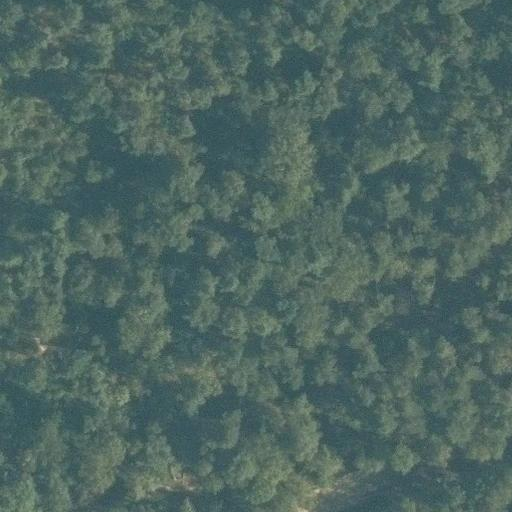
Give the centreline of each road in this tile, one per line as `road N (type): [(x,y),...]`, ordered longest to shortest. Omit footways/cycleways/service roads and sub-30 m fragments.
road 1 (track): [(0,209),(139,479),(171,511)]
road 2 (track): [(309,511),(367,480),(511,432)]
